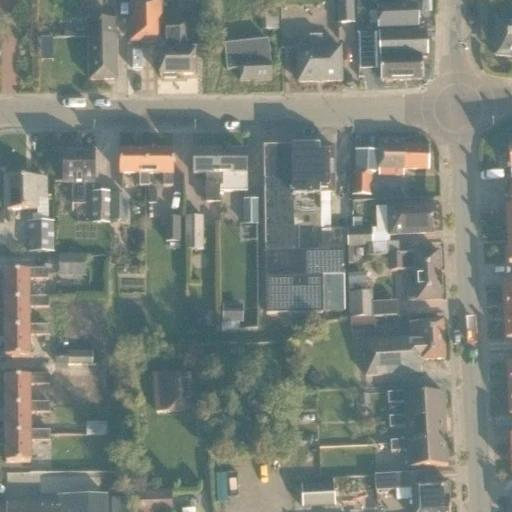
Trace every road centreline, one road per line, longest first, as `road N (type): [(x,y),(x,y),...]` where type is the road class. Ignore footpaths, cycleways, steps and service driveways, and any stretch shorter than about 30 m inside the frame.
road 1 (tertiary): [(0,115),(459,108)]
road 2 (tertiary): [(480,511),(459,108)]
